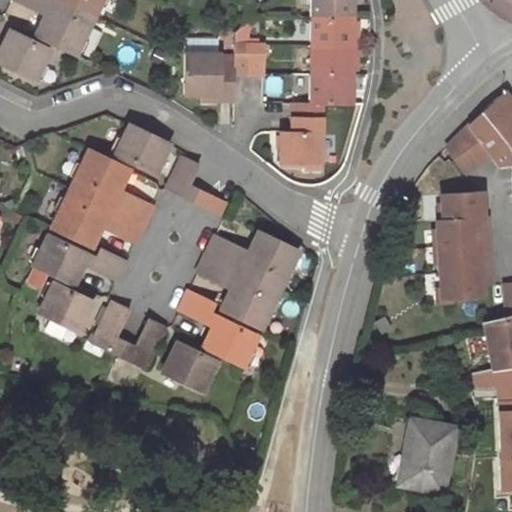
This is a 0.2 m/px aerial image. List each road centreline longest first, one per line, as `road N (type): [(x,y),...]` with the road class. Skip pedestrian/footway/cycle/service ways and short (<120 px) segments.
road 1 (residential): [(359,236),(256,179),(181,123),(119,96),(36,123),(0,107)]
road 2 (unclassified): [(359,236),(319,385),(306,511)]
road 3 (track): [(194,511),(178,478),(0,417)]
road 4 (unclassified): [(486,56),(409,137),(359,236)]
